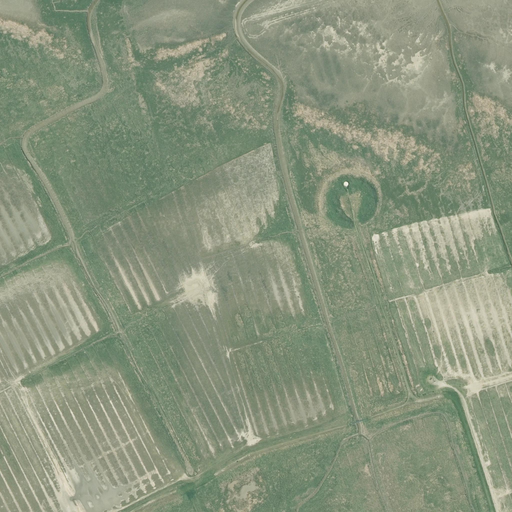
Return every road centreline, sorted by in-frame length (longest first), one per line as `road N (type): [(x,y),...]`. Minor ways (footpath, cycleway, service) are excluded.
road 1 (track): [(412,403),(345,185)]
road 2 (track): [(412,403),(454,400),(489,511)]
